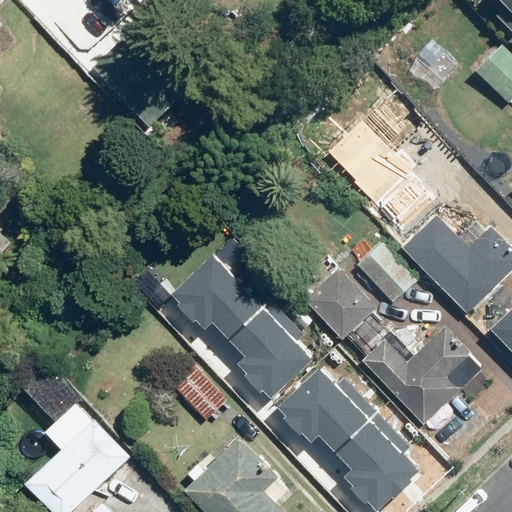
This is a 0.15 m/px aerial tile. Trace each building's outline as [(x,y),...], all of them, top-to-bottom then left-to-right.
[(0,0),(0,9),(10,1),(9,0),(0,0)] [(511,0),(497,0),(511,15),(511,0)] [(139,30),(100,67),(153,122),(192,84),(139,30)] [(511,54),(501,43),(477,66),(509,99),(511,95),(511,54)] [(354,151),(402,101),(370,70),(322,120),(354,151)] [(414,194),(392,172),(371,192),(393,214),(414,194)] [(503,281),(501,280),(511,269),(511,238),(496,221),(470,245),(439,212),(405,243),(469,312),(503,281)] [(0,250),(13,237),(0,223),(0,250)] [(379,242),(361,261),(396,295),(415,275),(379,242)] [(222,246),(178,286),(208,319),(218,311),(235,330),(270,298),(222,246)] [(305,287),(345,329),(379,298),(339,256),(305,287)] [(245,361),(275,394),(321,353),(270,298),(235,330),(255,353),(245,361)] [(511,310),(491,330),(511,352),(511,310)] [(391,331),(368,353),(430,418),(487,364),(445,321),(412,353),(391,331)] [(326,353),(282,394),(312,427),(322,418),(339,437),(374,406),(326,353)] [(194,364),(175,380),(204,413),(222,397),(194,364)] [(349,469),(379,502),(425,461),(374,406),(339,437),(359,460),(349,469)] [(36,482),(63,511),(66,511),(131,454),(103,423),(36,482)] [(240,439),(188,487),(212,511),(290,511),(300,504),(240,439)]
